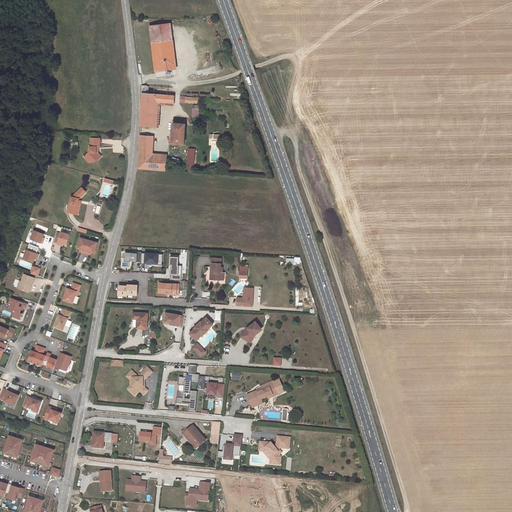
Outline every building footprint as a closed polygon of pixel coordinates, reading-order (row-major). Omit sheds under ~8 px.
[(169,23),(150,26),(155,71),(174,69),(169,23)] [(142,110),(141,125),(153,126),(155,100),(174,101),(175,95),(148,93),(148,87),(142,86),(142,90),(142,98),(142,110)] [(185,124),(174,123),(172,142),(184,143),(185,124)] [(141,136),(138,167),(165,169),(166,156),(152,155),(153,137),(141,136)] [(94,156),(97,159),(102,156),(98,151),(98,146),(100,146),(100,138),(90,137),(90,146),(89,146),(89,152),(84,155),(88,160),(94,156)] [(188,150),(186,171),(194,171),(195,151),(194,151),(194,147),(189,147),(189,150),(188,150)] [(85,192),(81,187),(72,196),(68,211),(76,213),(79,204),(78,204),(79,198),(85,192)] [(42,236),(44,233),(34,230),(31,238),(42,242),(44,239),(42,238),(42,236)] [(63,243),(67,244),(70,234),(61,231),(57,243),(61,244),(62,243),(63,243)] [(98,242),(81,237),(78,248),(80,248),(82,249),(82,252),(89,254),(90,251),(92,252),(95,252),(98,242)] [(23,258),(33,261),(35,258),(35,256),(37,257),(38,253),(27,249),(23,258)] [(133,253),(125,252),(125,260),(130,260),(137,260),(137,262),(141,262),(142,253),(142,252),(133,251),(133,253)] [(141,262),(145,262),(145,264),(147,264),(147,263),(152,263),(151,264),(158,264),(158,260),(163,260),(163,254),(142,253),(141,262)] [(178,255),(170,255),(170,265),(172,265),(171,268),(170,274),(172,274),(171,279),(181,280),(182,265),(178,265),(178,255)] [(220,271),(222,271),(223,266),(221,266),(222,257),(211,257),(209,279),(220,279),(220,271)] [(31,273),(38,276),(41,268),(34,266),(31,273)] [(22,281),(19,288),(29,292),(35,277),(24,274),(22,281)] [(76,295),(77,291),(79,292),(81,285),(74,282),(71,289),(68,288),(64,299),(73,303),(76,295)] [(162,287),(158,287),(158,293),(167,293),(171,293),(171,294),(179,295),(179,289),(176,289),(177,284),(162,283),(162,287)] [(139,297),(139,285),(119,285),(119,297),(139,297)] [(252,306),(252,288),(245,288),(243,289),(243,298),(236,298),(236,305),(252,306)] [(26,308),(28,304),(11,298),(10,302),(12,303),(10,309),(20,313),(22,309),(23,307),(24,307),(26,308)] [(72,311),(63,308),(61,315),(60,314),(55,326),(64,329),(69,318),(72,311)] [(148,313),(133,312),(133,318),(132,325),(134,326),(136,327),(136,328),(146,329),(148,313)] [(165,313),(164,321),(170,323),(170,324),(182,327),(184,316),(165,313)] [(194,328),(189,333),(196,340),(201,335),(201,336),(208,330),(207,329),(212,324),(206,317),(201,322),(200,322),(194,328)] [(242,337),(249,341),(252,335),(253,334),(256,335),(261,331),(261,328),(256,322),(248,328),(247,327),(242,337)] [(9,330),(0,325),(0,334),(5,337),(9,330)] [(197,344),(192,348),(200,356),(205,352),(197,344)] [(32,350),(28,360),(43,365),(45,359),(49,360),(47,366),(54,369),(55,366),(57,360),(50,357),(52,354),(48,353),(46,356),(43,354),(45,349),(37,346),(35,352),(32,350)] [(72,357),(60,352),(57,360),(55,366),(67,371),(68,366),(70,364),(70,361),(72,357)] [(189,365),(188,374),(196,374),(197,366),(189,365)] [(150,374),(145,370),(138,377),(135,374),(132,378),(135,381),(132,384),(133,387),(129,390),(134,395),(139,390),(143,395),(147,390),(144,388),(143,386),(143,382),(144,380),(150,374)] [(131,371),(126,376),(130,380),(130,386),(127,389),(129,390),(133,387),(132,384),(135,381),(132,378),(135,374),(131,371)] [(197,389),(204,390),(205,377),(199,376),(199,375),(196,374),(188,374),(188,375),(187,375),(186,378),(184,377),(179,377),(178,385),(184,385),(183,392),(183,398),(177,397),(176,403),(189,405),(188,410),(195,411),(197,391),(190,391),(192,381),(198,382),(197,389)] [(271,392),(282,387),(278,379),(261,387),(263,391),(258,393),(257,391),(247,396),(254,409),(260,406),(258,404),(262,402),(262,401),(268,398),(273,395),(271,392)] [(225,385),(208,383),(207,394),(215,395),(218,396),(218,397),(223,398),(225,385)] [(4,387),(0,395),(0,397),(15,404),(19,395),(4,387)] [(285,392),(282,387),(271,392),(273,395),(268,398),(269,399),(285,392)] [(27,396),(23,405),(28,407),(28,406),(33,408),(38,410),(41,401),(37,400),(35,400),(35,399),(27,396)] [(53,408),(48,406),(44,418),(48,420),(49,419),(58,422),(62,413),(56,411),(52,409),(53,408)] [(218,444),(221,422),(212,421),(210,443),(218,444)] [(197,448),(205,442),(192,427),(184,434),(197,448)] [(117,434),(94,432),(92,446),(102,447),(103,441),(115,443),(117,434)] [(240,456),(242,436),(234,435),(233,445),(230,445),(230,446),(226,446),(223,446),(223,452),(225,452),(224,459),(233,460),(234,455),(240,456)] [(23,440),(10,436),(4,453),(18,457),(23,440)] [(271,442),(260,441),(259,447),(265,448),(274,458),(274,463),(281,464),(281,456),(279,454),(282,452),(279,448),(280,447),(289,448),(290,437),(277,436),(277,443),(274,446),(271,442)] [(54,450),(36,444),(31,461),(49,466),(54,450)] [(265,448),(259,447),(259,450),(263,451),(271,459),(270,463),(274,463),(274,458),(265,448)] [(52,467),(50,475),(59,478),(61,470),(52,467)] [(100,473),(101,487),(104,487),(105,492),(113,492),(111,472),(100,473)] [(140,477),(132,476),(132,481),(127,480),(126,491),(140,492),(140,490),(145,491),(146,482),(142,482),(141,483),(140,483),(140,477)] [(0,494),(4,496),(8,484),(0,481),(0,494)] [(200,489),(190,489),(190,494),(189,499),(187,499),(187,504),(197,505),(197,499),(208,500),(210,483),(200,482),(200,487),(203,489),(203,490),(200,489)] [(24,489),(12,485),(8,498),(16,500),(18,497),(22,498),(24,489)] [(39,511),(44,500),(30,496),(25,511),(39,511)]
